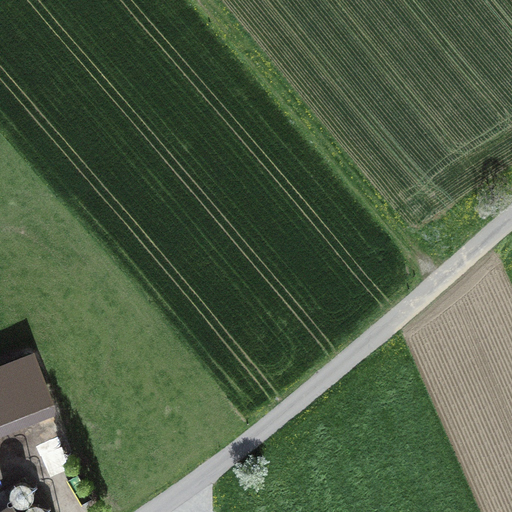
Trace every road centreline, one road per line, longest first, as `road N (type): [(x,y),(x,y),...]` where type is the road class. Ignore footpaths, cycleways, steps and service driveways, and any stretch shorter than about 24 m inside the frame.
road 1 (unclassified): [(511,218),(155,511)]
road 2 (track): [(439,280),(200,0)]
